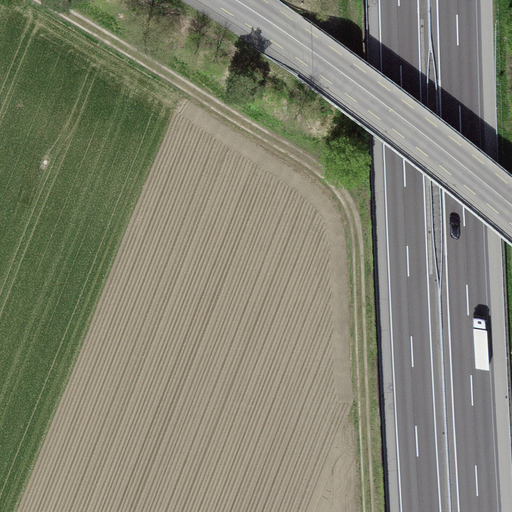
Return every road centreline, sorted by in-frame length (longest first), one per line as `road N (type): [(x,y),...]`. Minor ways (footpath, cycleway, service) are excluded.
road 1 (track): [(368,511),(357,248),(347,202),(295,152),(43,0)]
road 2 (motorway): [(398,0),(421,511)]
road 3 (motorway): [(478,511),(456,0)]
road 4 (secondary): [(236,0),(511,206)]
